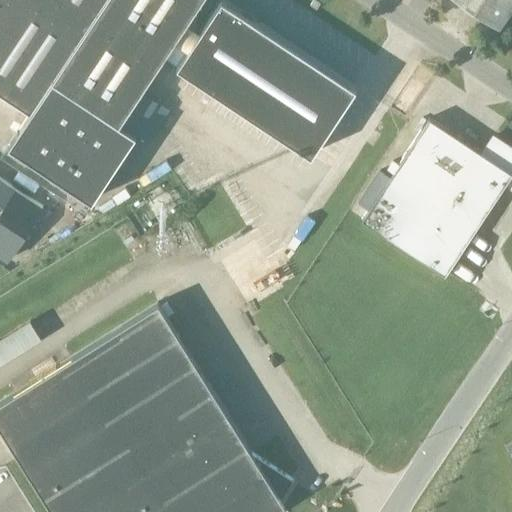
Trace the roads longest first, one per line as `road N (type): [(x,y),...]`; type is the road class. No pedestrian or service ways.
road 1 (unclassified): [(511,331),(394,511)]
road 2 (unclassified): [(511,90),(375,0)]
